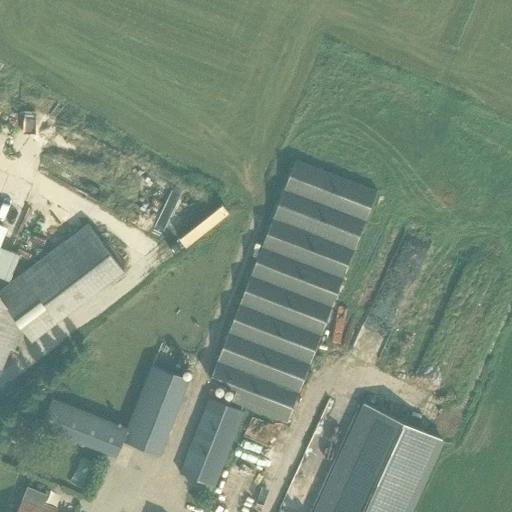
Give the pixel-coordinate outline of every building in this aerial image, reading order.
[(295,161),(273,217),(209,380),(235,391),(231,402),(286,423),(354,249),(376,193),(295,161)] [(32,342),(123,272),(86,224),(0,288),(0,369),(2,370),(10,350),(15,352),(23,331),(32,342)] [(150,364),(125,427),(51,398),(39,428),(114,458),(121,442),(160,457),(190,380),(150,364)] [(36,397),(30,390),(22,397),(28,404),(36,397)] [(242,413),(207,399),(178,473),(213,487),(242,413)] [(407,511),(414,496),(440,440),(363,403),(338,461),(340,462),(317,511),(407,511)] [(56,511),(57,508),(44,503),(48,495),(26,486),(21,500),(23,500),(17,511),(56,511)]
